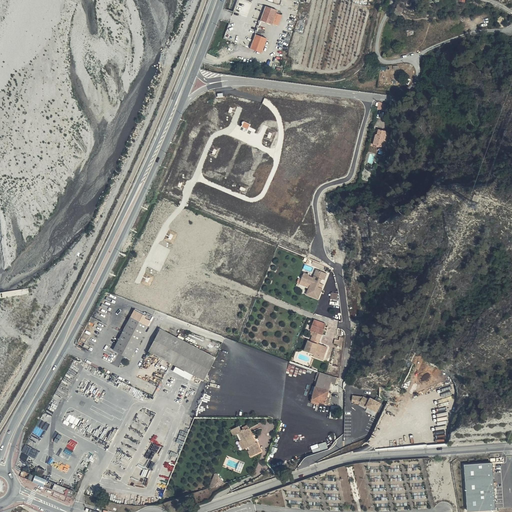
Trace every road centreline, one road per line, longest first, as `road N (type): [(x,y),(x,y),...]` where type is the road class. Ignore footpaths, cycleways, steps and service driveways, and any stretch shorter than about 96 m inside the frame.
road 1 (primary): [(212,0),(140,178),(0,456)]
road 2 (primary): [(9,476),(19,429),(178,110)]
road 3 (unclassified): [(198,511),(357,456),(511,446)]
road 4 (unknown): [(392,0),(377,36),(384,63),(511,29)]
road 5 (track): [(37,348),(124,173)]
road 6 (track): [(196,0),(124,173)]
road 7 (unclassified): [(227,80),(391,99)]
road 8 (unknown): [(342,435),(304,430),(287,418),(239,355)]
